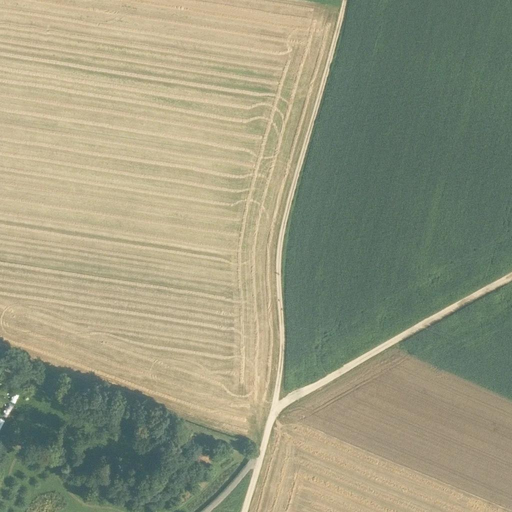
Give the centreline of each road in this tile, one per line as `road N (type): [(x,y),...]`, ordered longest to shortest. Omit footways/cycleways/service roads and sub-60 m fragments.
road 1 (track): [(272,410),(281,338),(278,247),(344,0)]
road 2 (track): [(511,275),(272,410)]
